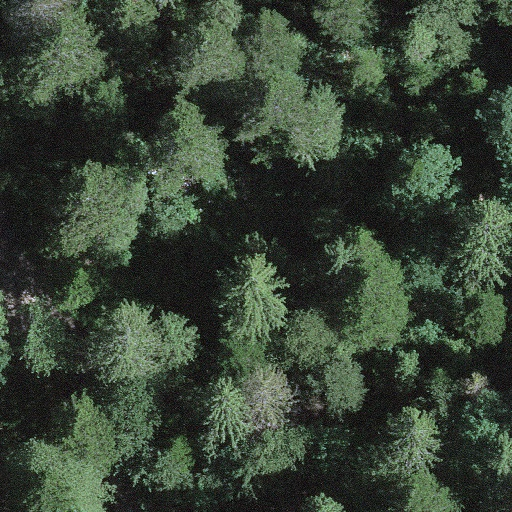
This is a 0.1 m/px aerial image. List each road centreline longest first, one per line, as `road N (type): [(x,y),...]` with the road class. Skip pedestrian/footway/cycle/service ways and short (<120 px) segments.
road 1 (track): [(511,113),(92,375),(0,216)]
road 2 (track): [(136,511),(92,375)]
